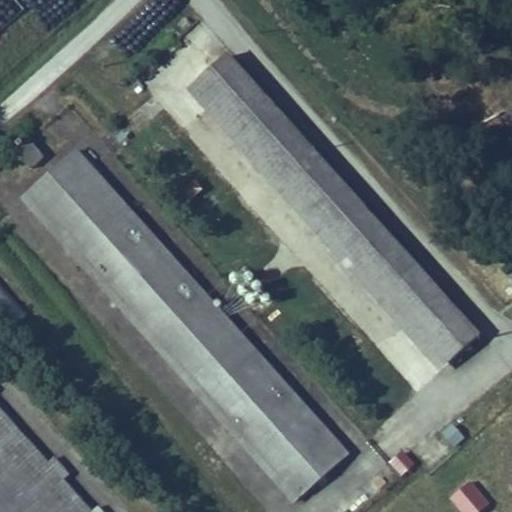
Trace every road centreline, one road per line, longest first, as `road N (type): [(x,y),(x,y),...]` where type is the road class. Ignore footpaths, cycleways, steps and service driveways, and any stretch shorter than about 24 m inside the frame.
road 1 (unclassified): [(200,12),(511,330)]
road 2 (unclassified): [(303,511),(511,337)]
